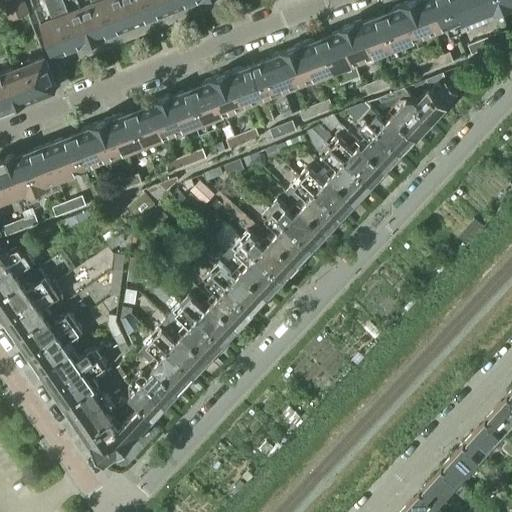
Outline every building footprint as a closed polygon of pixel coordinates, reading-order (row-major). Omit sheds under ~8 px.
[(2,0),(10,19),(30,11),(25,0),(2,0)] [(40,23),(53,56),(61,53),(64,51),(73,47),(54,0),(45,0),(52,18),(40,23)] [(81,47),(94,42),(80,7),(69,11),(64,0),(54,0),(73,47),(80,45),(81,47)] [(80,7),(94,42),(106,37),(106,35),(113,32),(100,0),(91,0),(92,2),(80,7)] [(125,28),(133,25),(123,0),(100,0),(113,32),(122,28),(125,28)] [(123,0),(133,25),(141,22),(143,20),(145,19),(153,16),(146,0),(123,0)] [(165,13),(173,10),(169,0),(146,0),(153,16),(160,14),(162,13),(165,13)] [(169,0),(173,10),(180,7),(183,5),(185,4),(188,3),(193,1),(192,0),(169,0)] [(383,12),(399,56),(406,53),(402,41),(407,39),(415,36),(424,33),(426,37),(436,33),(435,29),(443,26),(446,25),(450,36),(458,33),(446,0),(407,0),(402,2),(394,5),(392,9),(391,9),(383,12)] [(446,0),(458,33),(467,30),(463,19),(472,15),(494,7),(498,9),(504,7),(501,0),(446,0)] [(323,35),(339,79),(341,82),(360,75),(354,59),(375,51),(386,47),(391,59),(399,56),(383,12),(382,12),(375,15),(363,20),(362,18),(354,21),(350,22),(341,26),(342,28),(330,32),(323,35)] [(486,36),(489,45),(508,38),(504,29),(486,36)] [(261,59),(257,61),(269,92),(273,90),(283,116),(293,112),(286,91),(297,87),(296,83),(326,71),(330,83),(339,79),(323,35),(313,39),(309,38),(302,41),(293,44),(290,46),(284,48),(281,49),(274,52),(272,55),(262,59),(261,59)] [(471,53),(489,45),(486,36),(467,44),(471,53)] [(438,66),(453,60),(449,51),(434,56),(438,66)] [(45,54),(14,66),(26,99),(36,97),(44,94),(55,88),(56,84),(45,54)] [(438,66),(434,56),(419,62),(423,71),(438,66)] [(201,82),(192,86),(209,129),(218,126),(214,115),(224,111),(225,116),(236,112),(234,107),(244,103),(245,108),(257,103),(265,122),(275,118),(265,93),(269,92),(257,61),(253,62),(252,63),(239,65),(232,68),(227,70),(223,72),(219,73),(211,76),(203,79),(201,82)] [(14,66),(0,70),(0,100),(3,108),(26,99),(14,66)] [(406,86),(378,97),(392,111),(416,134),(448,102),(447,101),(458,89),(457,88),(461,82),(462,77),(458,73),(451,75),(447,80),(445,78),(443,71),(426,76),(430,87),(428,85),(418,96),(414,96),(406,86)] [(378,89),(393,84),(389,74),(374,80),(378,89)] [(363,95),(378,89),(374,80),(359,85),(363,95)] [(140,106),(132,109),(149,152),(158,149),(154,139),(196,122),(200,133),(209,129),(192,86),(184,89),(172,94),(171,91),(171,92),(163,95),(159,96),(151,99),(152,102),(144,105),(140,106)] [(333,106),(330,97),(315,103),(318,112),(333,106)] [(364,112),(371,106),(365,100),(355,104),(364,112)] [(318,112),(315,103),(300,109),(303,118),(318,112)] [(358,119),(364,112),(355,104),(345,107),(358,119)] [(416,134),(392,111),(384,119),(371,107),(363,116),(401,150),(408,143),(410,142),(415,137),(416,134)] [(82,128),(71,133),(86,170),(88,170),(92,179),(99,176),(94,162),(135,146),(139,156),(149,152),(132,109),(123,113),(119,112),(115,113),(111,115),(103,118),(91,123),(87,124),(83,126),(82,128)] [(331,127),(340,121),(334,112),(321,117),(331,127)] [(368,136),(362,142),(387,165),(390,164),(394,159),(395,156),(401,150),(363,116),(355,124),(368,136)] [(296,128),(293,118),(270,127),(274,137),(296,128)] [(330,145),(337,138),(321,123),(312,127),(330,145)] [(260,135),(256,126),(241,131),(245,141),(260,135)] [(324,151),(330,145),(312,127),(307,129),(312,140),(324,151)] [(245,141),(241,131),(226,137),(230,147),(245,141)] [(59,138),(42,144),(55,176),(72,170),(73,169),(81,172),(84,182),(92,179),(88,170),(86,170),(71,133),(59,138)] [(307,141),(304,133),(291,138),(295,146),(307,141)] [(385,167),(387,165),(362,142),(359,140),(352,148),(339,137),(332,145),(371,182),(377,175),(380,174),(384,169),(385,167)] [(295,146),(291,138),(279,143),(282,151),(295,146)] [(282,151),(279,143),(266,148),(270,156),(282,151)] [(5,158),(0,159),(0,162),(12,194),(27,188),(28,191),(32,189),(35,197),(46,193),(43,186),(45,181),(55,176),(42,144),(32,148),(24,151),(23,151),(16,154),(15,154),(14,154),(11,153),(7,155),(5,158)] [(337,164),(329,172),(356,198),(357,197),(360,196),(364,191),(365,188),(371,182),(332,145),(324,153),(337,164)] [(207,156),(203,146),(184,154),(188,163),(207,156)] [(261,152),(254,160),(262,167),(266,163),(266,156),(261,152)] [(244,156),(248,165),(254,162),(251,153),(244,156)] [(188,163),(184,154),(165,161),(169,170),(188,163)] [(244,165),(241,157),(232,160),(236,168),(244,165)] [(236,168),(232,160),(224,163),(227,171),(236,168)] [(0,198),(12,194),(0,162),(0,198)] [(223,173),(220,165),(204,171),(207,179),(223,173)] [(356,199),(356,198),(329,172),(322,180),(310,168),(302,177),(341,214),(348,207),(350,206),(355,201),(356,199)] [(142,181),(139,172),(124,177),(127,186),(142,181)] [(179,180),(176,174),(143,187),(155,200),(179,180)] [(127,186),(124,177),(109,183),(112,192),(127,186)] [(186,179),(184,180),(188,187),(195,184),(192,177),(186,179)] [(307,197),(300,204),(327,229),(328,228),(330,227),(335,222),(336,220),(341,214),(302,177),(294,185),(307,197)] [(204,202),(214,192),(201,178),(190,188),(204,202)] [(178,186),(168,195),(176,205),(186,196),(178,186)] [(82,193),(68,199),(71,208),(86,202),(82,193)] [(71,208),(68,199),(53,205),(56,214),(71,208)] [(326,230),(327,229),(300,204),(293,212),(280,200),(272,209),(312,246),(318,239),(321,238),(325,233),(326,230)] [(168,216),(158,204),(149,211),(160,223),(168,216)] [(89,209),(66,218),(71,225),(91,213),(89,209)] [(276,230),(270,236),(297,261),(298,260),(301,259),(305,254),(306,252),(312,246),(272,209),(264,218),(276,230)] [(160,223),(149,211),(141,218),(151,230),(160,223)] [(39,221),(36,212),(19,218),(23,227),(39,221)] [(23,227),(19,218),(3,225),(6,234),(23,227)] [(296,264),(297,261),(270,236),(263,244),(250,232),(242,241),(282,277),(289,270),(291,269),(296,264)] [(247,261),(240,268),(267,293),(269,291),(271,290),(276,286),(277,283),(282,277),(242,241),(234,249),(247,261)] [(20,245),(1,252),(0,250),(0,269),(24,252),(20,245)] [(0,296),(23,280),(17,270),(30,261),(24,252),(0,269),(0,296)] [(123,271),(125,253),(115,252),(113,270),(123,271)] [(266,296),(267,293),(240,268),(233,276),(221,264),(213,272),(252,309),(259,302),(261,301),(266,296)] [(130,266),(128,279),(142,280),(144,267),(130,266)] [(218,292),(211,300),(238,325),(239,323),(242,322),(246,317),(247,315),(252,309),(213,272),(205,281),(218,292)] [(28,287),(23,280),(0,296),(0,310),(5,318),(53,284),(46,274),(28,287)] [(119,296),(122,282),(112,281),(110,294),(119,296)] [(5,318),(17,335),(47,314),(41,305),(58,293),(53,284),(5,318)] [(128,286),(126,300),(135,302),(138,288),(128,286)] [(237,325),(238,325),(211,300),(204,307),(192,295),(184,303),(223,340),(230,333),(232,332),(237,328),(237,325)] [(189,323),(181,331),(208,356),(210,355),(212,354),(217,349),(218,346),(223,340),(184,303),(176,312),(189,323)] [(129,330),(140,320),(132,311),(133,305),(123,304),(121,317),(129,330)] [(52,321),(47,314),(17,335),(29,352),(77,317),(71,308),(52,321)] [(116,337),(123,333),(116,319),(117,313),(109,312),(108,322),(116,337)] [(29,352),(41,371),(71,349),(65,340),(84,327),(77,317),(29,352)] [(382,331),(370,320),(364,326),(376,337),(382,331)] [(208,357),(208,356),(181,331),(175,338),(162,326),(154,335),(194,371),(200,365),(202,364),(207,359),(208,357)] [(129,346),(123,333),(116,337),(123,352),(129,346)] [(188,378),(194,371),(154,335),(146,343),(159,355),(151,363),(154,365),(178,389),(180,386),(183,385),(187,380),(188,378)] [(75,355),(71,349),(41,371),(53,387),(102,352),(95,342),(75,355)] [(53,387),(65,405),(93,386),(92,385),(95,384),(89,375),(109,362),(102,352),(53,387)] [(124,358),(116,366),(124,376),(131,368),(124,358)] [(129,393),(139,403),(154,416),(163,407),(162,406),(165,403),(164,403),(170,397),(172,397),(177,392),(178,389),(154,365),(129,393)] [(65,405),(85,434),(132,401),(129,398),(110,409),(93,386),(65,405)] [(501,434),(511,422),(511,399),(506,393),(484,417),(501,434)] [(119,453),(154,416),(139,403),(136,406),(132,401),(85,434),(104,461),(108,458),(110,460),(119,453)] [(501,434),(484,417),(462,441),(479,458),(501,434)] [(511,441),(509,439),(502,446),(511,454),(511,453),(511,441)] [(479,458),(462,441),(440,465),(457,482),(479,458)] [(489,477),(496,470),(487,462),(480,469),(489,477)] [(418,489),(435,506),(457,482),(440,465),(418,489)] [(507,480),(503,471),(494,481),(497,484),(507,480)] [(240,478),(235,484),(240,488),(245,483),(240,478)] [(473,495),(465,487),(459,493),(468,501),(473,495)] [(433,511),(431,511),(435,506),(418,489),(396,511),(433,511)] [(472,511),(482,508),(477,499),(468,508),(471,511),(472,511)]
